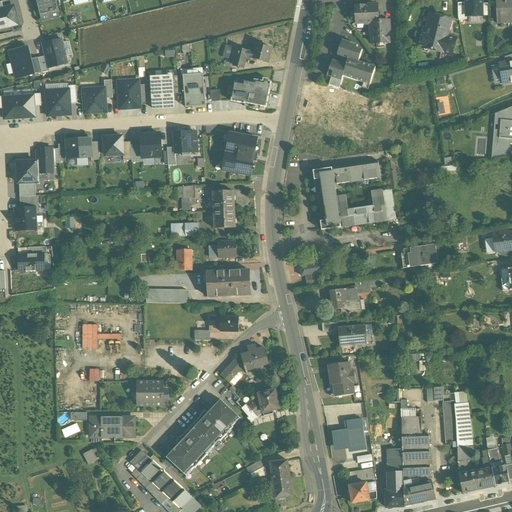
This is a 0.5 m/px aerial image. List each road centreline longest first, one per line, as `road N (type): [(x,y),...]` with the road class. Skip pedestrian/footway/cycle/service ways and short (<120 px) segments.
road 1 (residential): [(287,124),(232,117),(2,132),(8,295)]
road 2 (tertiary): [(321,511),(315,438),(271,215),(287,124)]
road 3 (tertiary): [(287,124),(308,5)]
